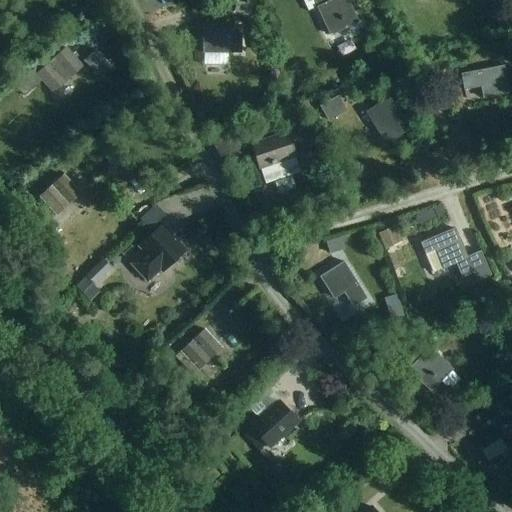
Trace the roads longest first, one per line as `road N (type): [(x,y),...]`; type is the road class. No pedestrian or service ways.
road 1 (residential): [(494,511),(278,300),(126,0)]
road 2 (tertiary): [(194,511),(0,300)]
road 3 (track): [(249,249),(511,164)]
